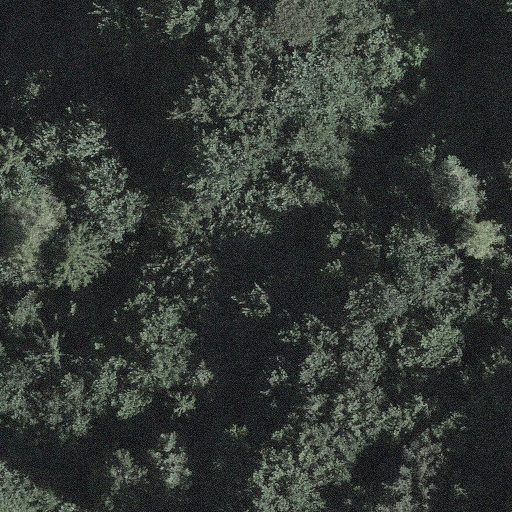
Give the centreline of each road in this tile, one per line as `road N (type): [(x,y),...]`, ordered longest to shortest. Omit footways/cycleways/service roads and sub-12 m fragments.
road 1 (track): [(401,0),(442,8),(464,48),(458,89),(345,198),(293,337),(245,398),(83,448),(32,511)]
road 2 (track): [(0,331),(208,254),(264,191),(348,21),(383,0)]
